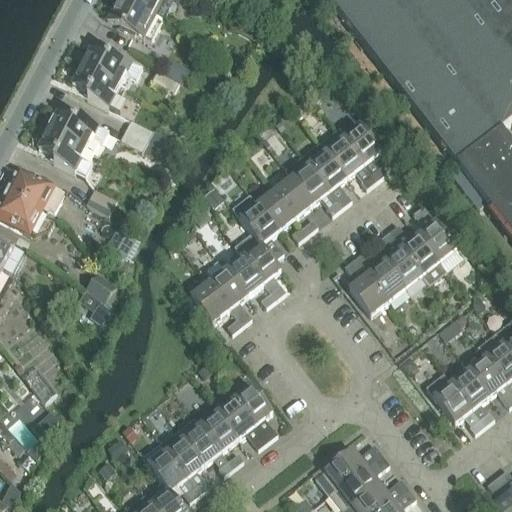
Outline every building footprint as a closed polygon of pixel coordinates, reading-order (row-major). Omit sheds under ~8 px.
[(120,0),(118,5),(162,29),(169,16),(172,16),(174,16),(176,14),(176,11),(176,9),(174,7),(161,0),(120,0)] [(511,59),(505,51),(511,45),(511,0),(333,0),(330,6),(456,170),(511,126),(511,59)] [(151,48),(162,29),(118,5),(107,24),(121,32),(118,36),(134,44),(136,40),(151,48)] [(257,36),(252,46),(260,50),(266,41),(257,36)] [(91,54),(82,72),(121,93),(126,96),(131,85),(137,88),(143,76),(134,71),(133,70),(111,59),(109,64),(91,54)] [(192,77),(171,63),(162,76),(183,90),(192,77)] [(77,81),(72,90),(90,100),(87,105),(108,116),(119,122),(126,109),(120,106),(126,96),(121,93),(82,72),(77,81)] [(157,75),(151,87),(174,99),(179,89),(157,75)] [(103,152),(109,140),(99,134),(78,122),(75,127),(58,118),(48,136),(87,157),(92,147),(103,152)] [(125,136),(148,148),(154,138),(131,125),(125,136)] [(275,130),(278,134),(279,136),(284,132),(279,126),(275,130)] [(511,126),(456,170),(511,242),(511,149),(502,137),(511,128),(511,126)] [(360,131),(342,145),(365,175),(371,182),(376,189),(386,181),(381,174),(375,167),(383,161),(360,131)] [(48,136),(39,154),(56,163),(54,168),(75,180),(86,185),(92,173),(88,171),(94,160),(87,157),(48,136)] [(142,159),(148,148),(125,136),(119,147),(142,159)] [(336,137),(319,150),(348,188),(357,181),(362,188),(361,189),(367,196),(376,189),(371,182),(365,175),(342,145),(336,137)] [(263,140),(259,143),(266,150),(270,147),(263,140)] [(319,150),(302,164),(331,201),(337,209),(342,215),(352,208),(347,201),(341,193),(348,188),(319,150)] [(302,164),(285,177),(291,185),(314,214),(322,208),(328,216),(327,216),(332,223),(342,215),(337,209),(331,201),(302,164)] [(8,196),(7,199),(42,218),(40,221),(46,223),(49,217),(55,221),(66,201),(54,195),(19,176),(13,189),(10,191),(9,194),(8,196)] [(291,185),(274,198),(297,228),(314,214),(291,185)] [(94,194),(87,209),(110,221),(117,207),(94,194)] [(222,204),(214,194),(213,194),(204,201),(207,205),(213,212),(222,204)] [(274,198),(257,211),(280,240),(280,241),(297,228),(274,198)] [(40,221),(42,218),(7,199),(0,211),(0,224),(30,241),(35,232),(48,239),(54,228),(46,223),(40,221)] [(250,202),(233,215),(235,217),(242,227),(252,240),(261,251),(263,254),(264,253),(273,246),(280,241),(280,240),(257,211),(252,204),(250,202)] [(421,215),(415,220),(427,236),(418,243),(440,271),(446,280),(465,265),(458,256),(424,213),(423,213),(421,215)] [(196,231),(193,228),(191,225),(187,229),(190,233),(192,234),(196,231)] [(303,235),(308,242),(318,234),(313,227),(303,235)] [(193,238),(189,234),(188,232),(180,238),(184,243),(185,244),(193,238)] [(395,235),(388,240),(394,247),(401,257),(422,284),(430,293),(447,280),(446,280),(440,271),(418,243),(411,249),(404,240),(399,232),(395,235)] [(104,255),(125,266),(136,246),(116,235),(104,255)] [(298,249),(308,242),(303,235),(293,243),(298,249)] [(252,240),(235,253),(243,263),(265,291),(271,300),(277,307),(286,299),(281,293),(274,284),(282,278),(274,268),(275,267),(264,253),(263,254),(261,251),(252,240)] [(388,240),(381,247),(393,263),(384,269),(406,297),(422,284),(401,257),(394,247),(388,240)] [(284,261),(279,254),(273,246),(264,253),(275,267),(284,261)] [(0,277),(3,279),(16,286),(28,263),(15,256),(0,247),(0,277)] [(354,267),(359,273),(370,265),(365,259),(354,267)] [(248,305),(265,291),(243,263),(226,277),(248,305)] [(219,267),(206,277),(214,287),(209,290),(231,317),(238,326),(243,333),(252,326),(246,319),(240,311),(248,305),(226,277),(219,267)] [(350,280),(359,273),(354,267),(345,274),(350,280)] [(388,310),(406,297),(384,269),(367,283),(388,310)] [(0,306),(4,309),(16,286),(3,279),(0,277),(0,306)] [(86,298),(106,312),(117,297),(97,282),(86,298)] [(371,324),(388,310),(367,283),(349,296),(371,324)] [(205,284),(201,286),(206,293),(209,290),(205,284)] [(213,332),(231,317),(209,290),(206,293),(191,304),(213,332)] [(86,298),(79,308),(94,318),(92,321),(104,329),(113,317),(106,312),(86,298)] [(271,300),(261,308),(266,315),(277,307),(271,300)] [(471,311),(473,314),(478,320),(483,316),(483,310),(479,305),(472,311),(471,311)] [(451,308),(446,313),(451,319),(457,315),(451,308)] [(462,322),(456,327),(462,334),(465,331),(466,325),(463,321),(462,322)] [(232,341),(243,333),(238,326),(227,334),(232,341)] [(511,328),(495,342),(511,363),(511,328)] [(441,338),(439,340),(445,347),(455,339),(450,331),(441,338)] [(511,363),(495,342),(479,355),(480,356),(479,356),(507,392),(511,388),(511,363)] [(479,356),(462,369),(468,376),(490,405),(498,399),(505,407),(510,414),(511,412),(511,398),(507,392),(479,356)] [(409,363),(400,370),(407,379),(416,372),(409,363)] [(19,368),(14,371),(19,378),(24,375),(19,368)] [(199,377),(201,380),(205,385),(214,378),(208,370),(199,377)] [(37,374),(25,384),(45,410),(57,400),(37,374)] [(468,376),(451,390),(473,419),(474,418),(482,412),(490,405),(468,376)] [(456,432),(473,419),(444,382),(427,395),(456,432)] [(253,393),(236,406),(256,433),(264,427),(274,419),(253,393)] [(236,406),(218,420),(239,447),(246,441),(253,450),(263,442),(256,433),(236,406)] [(480,427),(485,433),(494,426),(489,419),(480,427)] [(42,448),(28,460),(35,468),(57,429),(52,424),(50,420),(32,437),(40,446),(42,448)] [(221,460),(239,447),(218,420),(201,433),(195,425),(194,426),(221,460)] [(204,474),(221,460),(194,426),(177,439),(204,474)] [(0,442),(5,447),(4,447),(19,463),(16,466),(29,477),(34,468),(23,458),(24,456),(0,427),(0,442)] [(475,441),(485,433),(480,427),(470,435),(475,441)] [(122,438),(125,442),(129,448),(136,443),(129,433),(122,438)] [(271,436),(263,442),(269,449),(277,442),(272,435),(271,436)] [(177,439),(161,452),(188,486),(195,495),(204,488),(197,479),(204,474),(177,439)] [(258,457),(268,449),(263,442),(253,450),(258,457)] [(120,445),(108,455),(112,460),(116,465),(128,455),(120,445)] [(161,452),(143,466),(162,490),(168,498),(170,500),(188,486),(161,452)] [(374,452),(368,457),(373,463),(376,467),(382,462),(381,461),(374,452)] [(324,479),(316,485),(329,502),(329,503),(367,475),(376,467),(373,463),(368,457),(358,464),(353,457),(324,479)] [(229,469),(234,476),(243,468),(238,462),(229,469)] [(382,462),(376,467),(380,472),(382,475),(382,476),(389,471),(382,462)] [(0,475),(10,486),(16,481),(0,463),(0,475)] [(367,475),(329,503),(336,511),(353,511),(363,505),(380,492),(373,483),(382,476),(382,475),(380,472),(376,467),(367,475)] [(101,476),(99,477),(106,486),(116,478),(109,469),(101,476)] [(224,483),(234,476),(229,469),(219,477),(224,483)] [(511,483),(507,477),(496,485),(511,505),(511,483)] [(511,511),(511,505),(496,485),(487,493),(499,508),(493,511),(511,511)] [(401,486),(394,492),(402,502),(409,496),(408,495),(401,486)] [(195,495),(200,502),(210,495),(204,488),(195,495)] [(162,490),(145,503),(152,511),(179,511),(170,500),(168,498),(162,490)] [(363,505),(353,511),(388,511),(402,502),(394,492),(385,499),(380,492),(363,505)] [(190,510),(200,502),(195,495),(185,503),(190,510)] [(393,509),(388,511),(406,511),(409,510),(410,511),(416,506),(409,497),(402,502),(393,509)] [(152,511),(145,503),(134,511),(152,511)]
